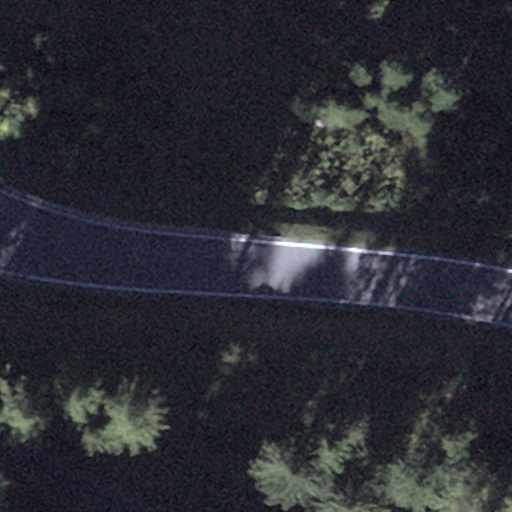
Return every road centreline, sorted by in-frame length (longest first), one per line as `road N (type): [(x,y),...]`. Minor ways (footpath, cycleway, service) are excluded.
road 1 (tertiary): [(0,220),(33,236),(175,270),(511,302)]
road 2 (track): [(0,434),(150,511)]
